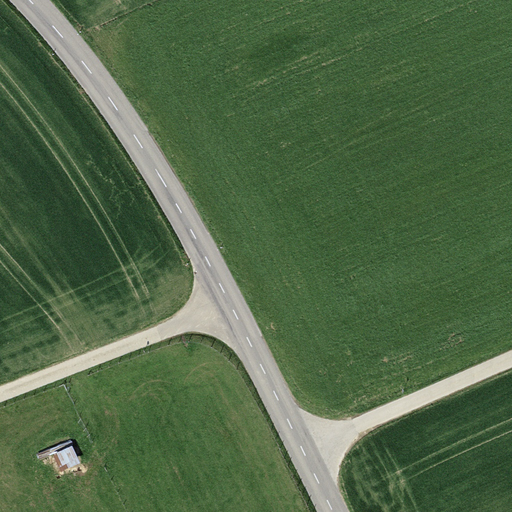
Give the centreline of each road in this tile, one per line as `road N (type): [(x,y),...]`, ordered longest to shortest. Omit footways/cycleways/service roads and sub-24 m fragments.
road 1 (tertiary): [(22,0),(109,106),(164,192),(329,511)]
road 2 (track): [(225,303),(0,391)]
road 3 (track): [(298,450),(511,359)]
